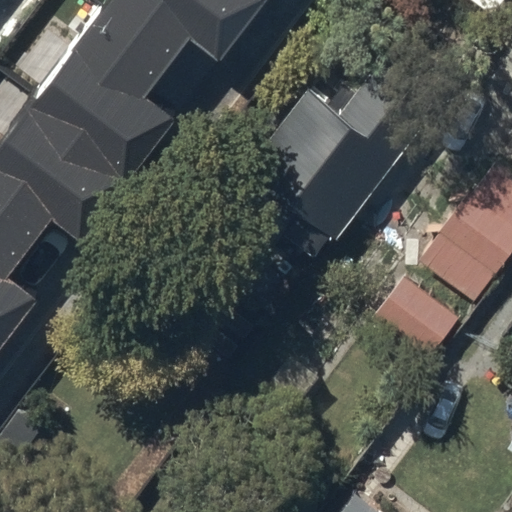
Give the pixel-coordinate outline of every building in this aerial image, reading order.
[(104,0),(101,5),(34,94),(0,139),(0,348),(35,301),(9,282),(54,223),(81,243),(173,120),(143,98),(188,38),(219,61),(264,0),(104,0)] [(312,73),(244,160),(292,198),(277,217),(319,250),(436,101),(364,45),(331,88),(312,73)] [(511,244),(511,164),(496,153),(423,249),(478,290),(511,244)] [(461,308),(405,268),(375,308),(431,349),(461,308)] [(393,511),(354,483),(332,511),(393,511)]
